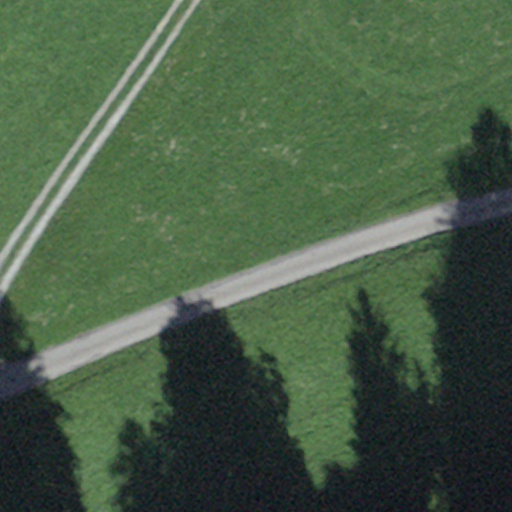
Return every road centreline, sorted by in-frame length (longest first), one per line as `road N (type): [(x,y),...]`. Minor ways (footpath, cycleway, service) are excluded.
road 1 (unclassified): [(511,202),(402,230),(0,386)]
road 2 (track): [(0,283),(40,208),(180,0)]
